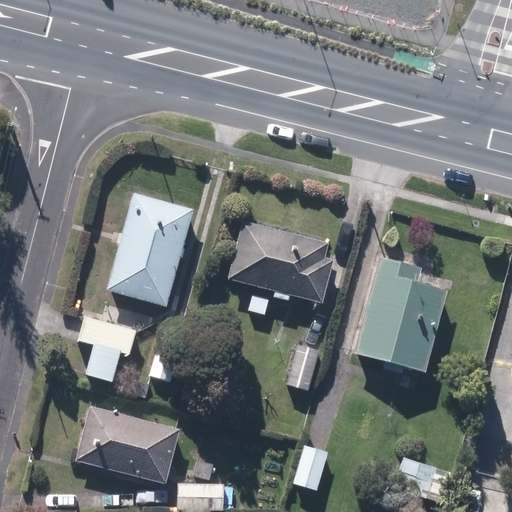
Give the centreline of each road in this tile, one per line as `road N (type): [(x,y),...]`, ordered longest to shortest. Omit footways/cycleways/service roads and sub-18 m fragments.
road 1 (secondary): [(442,130),(87,34)]
road 2 (residential): [(87,34),(0,375)]
road 3 (residential): [(442,130),(492,0)]
